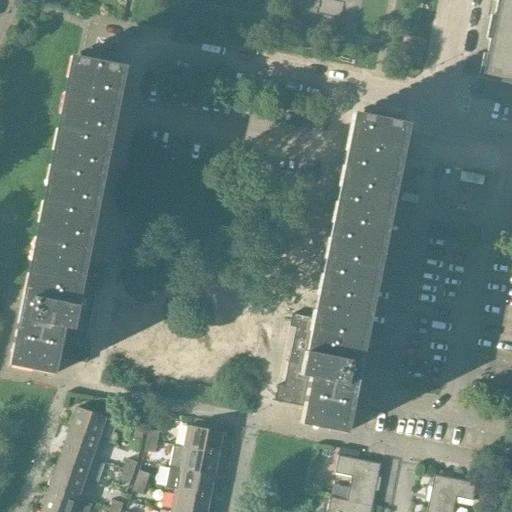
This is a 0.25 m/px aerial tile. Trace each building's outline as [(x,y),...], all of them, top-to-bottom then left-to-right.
[(477,76),(477,78),(511,84),(511,0),(496,0),(496,2),(494,16),(493,17),(495,18),(489,48),(483,78),(477,76)] [(117,66),(87,60),(76,58),(28,296),(22,295),(8,365),(9,366),(10,360),(53,368),(52,375),(54,375),(57,358),(86,363),(89,347),(83,346),(96,281),(85,278),(75,277),(117,66)] [(400,123),(359,115),(317,325),(306,323),(296,321),(283,386),(277,385),(274,401),(302,407),(299,424),(300,425),(302,418),(345,427),(343,433),(345,433),(359,363),(353,362),(400,123)] [(76,408),(69,429),(102,440),(109,419),(76,408)] [(221,433),(187,426),(182,448),(217,455),(221,433)] [(130,440),(140,441),(142,430),(132,428),(130,440)] [(69,429),(62,449),(95,461),(102,440),(69,429)] [(158,432),(147,430),(145,441),(156,443),(158,432)] [(156,443),(145,441),(143,451),(154,453),(156,443)] [(217,455),(182,448),(173,446),(168,467),(213,476),(217,455)] [(62,449),(55,470),(88,481),(95,461),(62,449)] [(380,464),(350,459),(352,452),(339,449),(334,474),(350,477),(346,500),(345,501),(371,506),(380,464)] [(125,460),(122,470),(132,473),(136,463),(125,460)] [(168,467),(164,488),(174,490),(209,497),(213,476),(168,467)] [(55,470),(48,490),(81,501),(88,481),(55,470)] [(132,473),(122,470),(118,480),(129,484),(132,473)] [(148,474),(138,471),(134,481),(145,485),(148,474)] [(433,475),(425,511),(452,511),(455,498),(472,501),(475,483),(433,475)] [(145,485),(134,481),(131,491),(141,495),(145,485)] [(479,484),(478,492),(486,493),(487,485),(479,484)] [(48,490),(41,510),(45,511),(87,511),(90,505),(81,501),(48,490)] [(205,511),(209,497),(174,490),(170,511),(172,511),(205,511)] [(370,511),(371,506),(345,501),(346,500),(329,497),(326,511),(370,511)] [(111,500),(108,511),(110,511),(118,511),(122,504),(111,500)]
